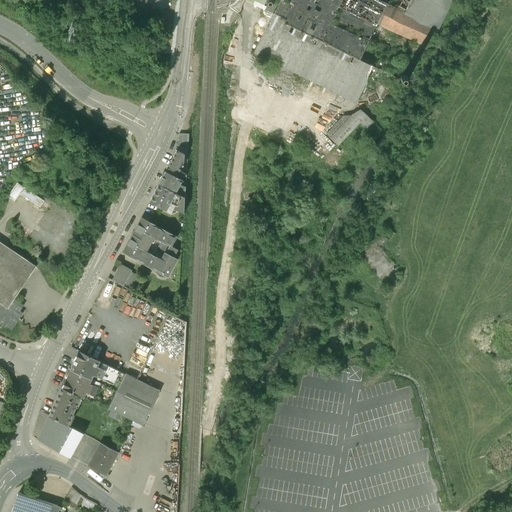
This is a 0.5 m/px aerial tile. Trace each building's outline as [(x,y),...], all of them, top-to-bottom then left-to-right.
[(243,0),(243,1),(274,14),(280,0),(243,0)] [(291,0),(287,0),(263,53),(352,95),(363,71),(350,65),(370,24),(377,8),(360,0),(301,0),(300,4),(291,0)] [(370,24),(424,52),(451,0),(360,0),(377,8),(370,24)] [(338,145),(361,123),(367,128),(374,122),(358,104),(327,134),(338,145)] [(175,151),(158,186),(191,202),(191,191),(189,189),(191,183),(191,175),(187,173),(188,169),(185,168),(187,164),(190,158),(175,151)] [(8,199),(16,204),(22,195),(41,209),(47,202),(20,183),(8,199)] [(191,202),(158,186),(150,203),(170,214),(172,209),(190,218),(191,202)] [(141,224),(134,238),(151,247),(154,241),(170,250),(168,253),(180,259),(183,254),(175,250),(178,243),(141,224)] [(148,255),(151,247),(134,238),(124,257),(169,280),(180,259),(168,253),(163,263),(148,255)] [(0,330),(3,333),(6,329),(13,333),(24,318),(19,315),(21,312),(13,307),(39,267),(0,241),(0,330)] [(134,274),(120,267),(113,281),(128,289),(130,286),(132,287),(137,279),(133,277),(134,274)] [(180,347),(184,349),(187,319),(167,311),(153,348),(156,348),(163,351),(169,352),(179,355),(179,349),(180,347)] [(80,354),(72,370),(93,379),(96,375),(112,382),(117,371),(80,354)] [(93,379),(72,370),(64,389),(85,399),(88,392),(93,394),(96,386),(91,384),(93,379)] [(138,380),(125,374),(108,410),(143,428),(161,391),(138,380)] [(51,416),(72,426),(85,399),(64,389),(51,416)] [(59,452),(72,426),(51,416),(39,441),(59,452)] [(85,433),(72,426),(59,452),(73,458),(85,433)] [(100,443),(88,468),(108,478),(110,474),(109,473),(119,453),(100,443)] [(65,500),(77,507),(83,498),(70,490),(65,500)] [(58,511),(61,507),(19,493),(13,511),(58,511)]
